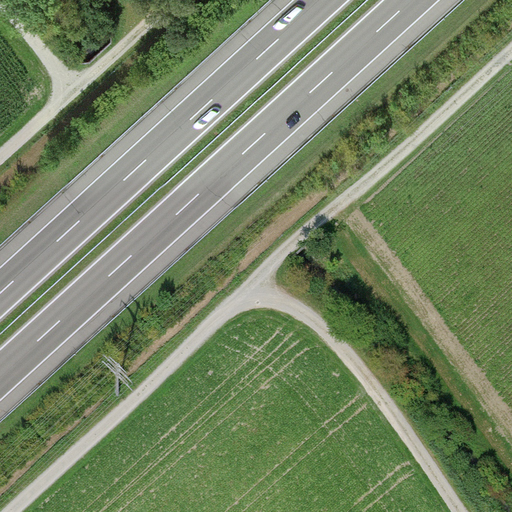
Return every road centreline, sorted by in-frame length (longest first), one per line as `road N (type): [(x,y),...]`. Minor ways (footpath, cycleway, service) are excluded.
road 1 (track): [(8,511),(511,52)]
road 2 (motorway): [(0,376),(412,0)]
road 3 (motorway): [(323,0),(0,294)]
road 4 (track): [(241,297),(267,296),(312,318),(371,370),(465,511)]
road 5 (track): [(74,91),(174,0)]
